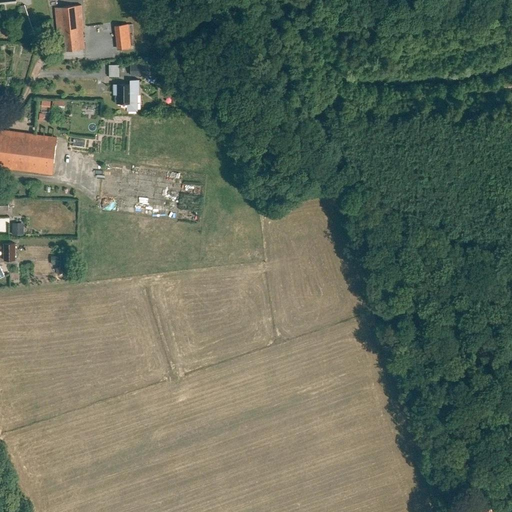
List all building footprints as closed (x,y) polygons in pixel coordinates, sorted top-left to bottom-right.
[(29,35),(35,33),(25,4),(20,6),(29,35)] [(57,33),(60,34),(65,33),(67,51),(85,48),(83,30),(84,30),(81,5),(55,7),(57,33)] [(128,24),(116,25),(117,37),(130,36),(128,24)] [(131,65),(131,75),(148,75),(148,65),(131,65)] [(130,84),(117,84),(117,103),(127,103),(127,111),(138,111),(138,95),(140,95),(140,79),(130,79),(130,84)] [(0,166),(53,173),(57,138),(0,130),(0,166)] [(0,209),(8,210),(8,199),(0,199),(0,209)] [(12,222),(12,234),(24,234),(23,222),(12,222)] [(15,243),(4,243),(4,260),(15,260),(15,243)]
